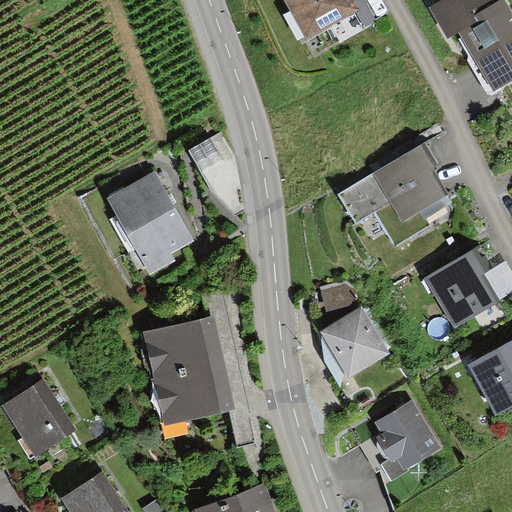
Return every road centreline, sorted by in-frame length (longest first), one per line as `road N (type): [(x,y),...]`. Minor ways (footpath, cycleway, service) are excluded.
road 1 (tertiary): [(329,511),(290,390),(256,136),(209,0)]
road 2 (residential): [(511,239),(388,0)]
